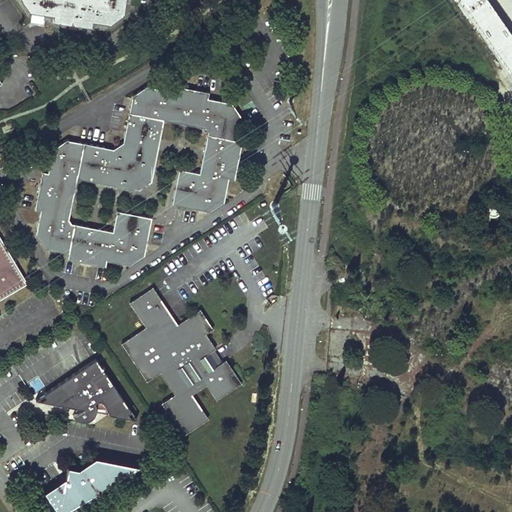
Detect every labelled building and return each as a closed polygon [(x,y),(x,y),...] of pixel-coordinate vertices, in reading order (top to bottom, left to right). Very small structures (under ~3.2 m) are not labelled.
[(21,0),(31,13),(54,16),(53,22),(92,27),(93,21),(111,24),(124,13),(126,0),(21,0)] [(143,257),(151,220),(145,219),(116,213),(111,234),(93,230),(70,226),(68,223),(76,177),(127,187),(154,169),(164,119),(205,127),(208,131),(199,172),(179,168),(173,196),(177,204),(210,210),(224,201),(229,178),(235,179),(242,141),(236,139),(241,116),(232,102),(209,97),(210,92),(171,84),(170,90),(146,85),(132,94),(123,140),(113,148),(86,142),(66,138),(52,148),(47,172),(42,171),(34,209),(40,210),(38,217),(35,230),(35,236),(44,251),(68,256),(67,261),(79,263),(86,265),(105,269),(106,262),(129,266),(143,257)] [(151,181),(154,169),(127,187),(139,190),(151,181)] [(0,236),(0,297),(27,282),(0,237),(0,236)] [(208,351),(213,348),(215,347),(204,332),(212,328),(200,308),(177,323),(153,286),(129,301),(146,326),(121,342),(146,380),(160,371),(174,393),(161,402),(182,434),(207,417),(191,393),(206,383),(216,398),(241,382),(226,359),(221,361),(217,364),(208,351)] [(343,356),(345,337),(327,336),(326,354),(343,356)] [(221,361),(213,348),(208,351),(217,364),(221,361)] [(102,375),(106,373),(95,358),(80,368),(82,371),(62,384),(40,399),(59,403),(82,408),(72,414),(73,415),(77,418),(80,419),(84,419),(88,418),(91,416),(93,414),(95,410),(131,418),(102,375)] [(82,371),(80,368),(35,398),(40,399),(62,384),(82,371)] [(136,419),(106,373),(102,375),(131,418),(136,419)] [(63,488),(59,480),(44,490),(58,511),(66,511),(93,494),(137,464),(95,455),(78,466),(68,465),(66,476),(63,488)]
